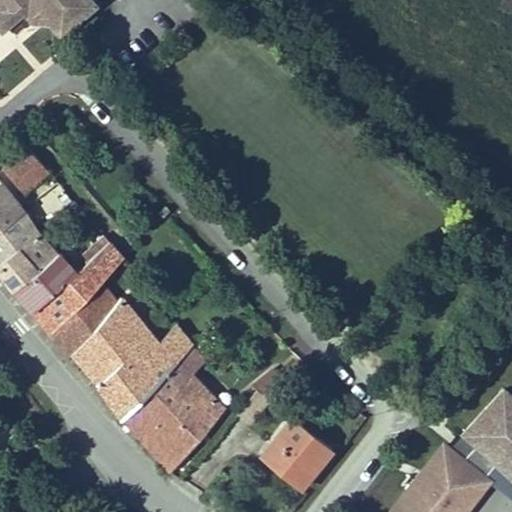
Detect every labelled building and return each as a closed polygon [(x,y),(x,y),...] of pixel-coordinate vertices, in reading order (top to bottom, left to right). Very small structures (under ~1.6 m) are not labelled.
[(0,0),(0,19),(10,29),(28,13),(40,27),(49,20),(68,43),(100,14),(87,0),(0,0)] [(0,31),(4,35),(10,29),(0,19),(0,31)] [(65,165),(39,137),(16,157),(40,185),(65,165)] [(0,228),(36,198),(2,158),(0,159),(0,228)] [(70,190),(80,181),(69,170),(60,178),(70,190)] [(0,264),(53,219),(36,198),(0,228),(0,264)] [(0,273),(9,285),(15,280),(67,236),(53,219),(0,264),(0,273)] [(37,307),(88,260),(67,236),(15,280),(37,307)] [(82,297),(102,277),(88,260),(37,307),(38,309),(36,320),(46,332),(82,297)] [(121,297),(102,277),(82,297),(99,316),(121,297)] [(125,293),(121,297),(99,316),(68,343),(122,401),(156,368),(184,342),(168,325),(159,333),(125,293)] [(99,316),(82,297),(46,332),(62,349),(68,343),(99,316)] [(184,342),(194,332),(179,316),(168,325),(184,342)] [(197,358),(208,348),(194,332),(184,342),(197,358)] [(233,397),(197,358),(184,342),(156,368),(205,424),(233,397)] [(122,401),(171,456),(205,424),(156,368),(122,401)] [(511,399),(502,390),(458,438),(511,485),(511,399)] [(262,403),(251,392),(230,414),(241,425),(262,403)] [(334,454),(288,418),(255,461),(302,496),(334,454)] [(442,443),(387,511),(467,511),(491,482),(442,443)]
